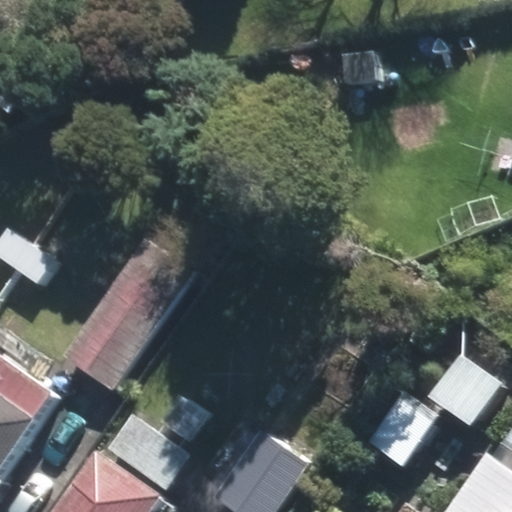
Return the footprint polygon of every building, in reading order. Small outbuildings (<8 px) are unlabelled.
[(379,55),(351,57),(353,93),(381,91),(379,55)] [(0,254),(23,270),(42,242),(19,226),(0,253),(0,254)] [(121,392),(203,272),(153,239),(71,357),(121,392)] [(48,287),(66,259),(42,242),(23,270),(48,287)] [(0,491),(49,422),(68,395),(0,347),(0,491)] [(187,394),(169,421),(200,441),(217,414),(187,394)] [(285,511),(320,463),(241,409),(202,464),(233,486),(223,499),(241,511),(285,511)] [(139,416),(115,449),(177,490),(200,457),(139,416)] [(511,511),(511,456),(504,451),(462,511),(511,511)] [(164,511),(174,498),(108,452),(67,511),(164,511)]
